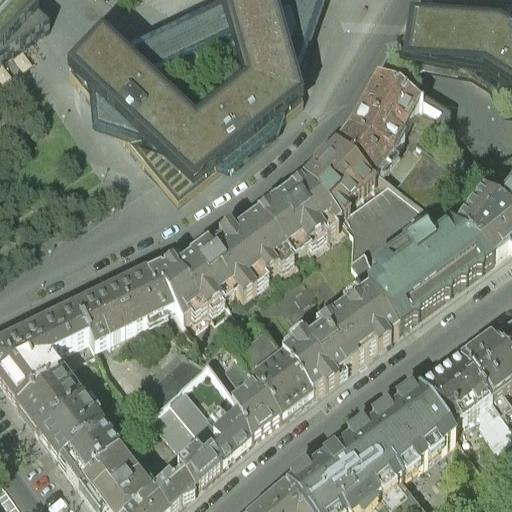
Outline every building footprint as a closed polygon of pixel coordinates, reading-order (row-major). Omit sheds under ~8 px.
[(9,0),(0,6),(0,67),(6,63),(41,40),(49,35),(37,24),(12,0),(9,0)] [(225,189),(274,147),(278,129),(304,107),(293,81),(321,0),(322,0),(408,5),(428,7),(426,24),(416,23),(407,67),(483,78),(511,95),(511,44),(504,40),(487,35),(504,21),(511,14),(511,0),(506,0),(503,5),(475,0),(229,0),(223,11),(184,25),(117,60),(102,45),(68,80),(67,82),(88,104),(91,134),(91,141),(92,141),(97,142),(130,151),(179,212),(194,198),(210,185),(225,189)] [(377,81),(358,115),(406,141),(425,107),(377,81)] [(375,188),(406,141),(358,115),(336,152),(375,188)] [(336,152),(304,188),(341,230),(375,188),(336,152)] [(268,213),(234,236),(273,293),(341,230),(304,188),(268,213)] [(511,192),(498,211),(511,222),(511,192)] [(486,201),(457,238),(496,270),(511,256),(511,222),(498,211),(486,201)] [(368,299),(400,341),(443,310),(496,270),(457,238),(449,233),(370,280),(377,290),(368,299)] [(244,313),(273,293),(234,236),(199,261),(187,269),(182,261),(145,285),(155,299),(162,295),(178,320),(184,329),(203,316),(210,325),(239,305),(244,313)] [(145,285),(74,319),(90,349),(94,359),(178,320),(162,295),(155,299),(145,285)] [(368,299),(279,366),(311,409),(347,381),(400,341),(368,299)] [(74,319),(0,355),(0,390),(15,411),(59,381),(52,369),(90,349),(74,319)] [(511,331),(491,348),(511,372),(511,331)] [(237,367),(257,393),(283,428),(311,409),(279,366),(264,347),(237,367)] [(511,372),(491,348),(460,371),(499,425),(511,415),(503,403),(511,395),(511,372)] [(149,433),(154,429),(170,415),(186,401),(209,381),(187,356),(127,408),(149,433)] [(419,401),(420,402),(450,443),(478,423),(481,428),(480,431),(479,435),(480,438),(498,461),(511,450),(511,442),(499,425),(460,371),(419,401)] [(38,441),(80,408),(59,381),(15,411),(38,441)] [(240,423),(254,452),(283,428),(257,393),(233,413),(240,423)] [(210,431),(186,401),(170,415),(204,456),(229,432),(220,423),(210,431)] [(291,498),(285,503),(291,511),(412,511),(400,497),(404,494),(405,496),(419,484),(417,482),(427,474),(429,477),(443,465),(441,463),(456,450),(450,443),(420,402),(412,407),(410,405),(396,416),(397,418),(387,426),(386,423),(371,434),(373,436),(363,444),(361,441),(347,452),(349,455),(305,487),(304,485),(289,496),(291,498)] [(102,433),(80,408),(38,441),(58,470),(102,433)] [(186,469),(204,456),(170,415),(154,429),(186,469)] [(204,456),(222,480),(254,452),(240,423),(229,432),(204,456)] [(122,459),(102,433),(58,470),(80,497),(119,462),(122,459)] [(186,469),(177,478),(197,502),(222,480),(204,456),(186,469)] [(110,511),(141,487),(119,462),(80,497),(91,511),(110,511)] [(177,478),(154,501),(160,511),(184,511),(197,502),(177,478)] [(141,487),(110,511),(160,511),(154,501),(141,487)] [(291,511),(285,503),(274,511),(291,511)]
